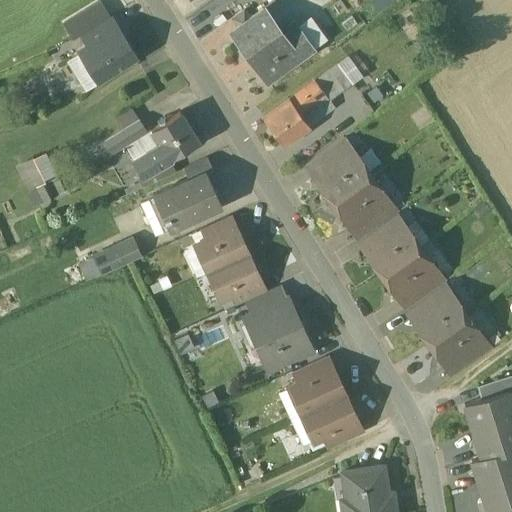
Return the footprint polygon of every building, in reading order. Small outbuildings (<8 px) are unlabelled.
[(81,34),(108,17),(98,0),(63,22),(74,38),(81,34)] [(369,0),(377,10),(392,0),(369,0)] [(436,20),(424,3),(416,9),(427,26),(436,20)] [(282,34),(263,7),(229,31),(250,60),(253,58),(269,80),(312,50),(295,25),(282,34)] [(108,17),(81,34),(89,46),(115,29),(108,17)] [(89,46),(79,52),(98,82),(135,59),(116,29),(115,29),(89,46)] [(338,63),(315,79),(329,99),(329,98),(352,83),(338,63)] [(329,99),(315,79),(289,98),(308,125),(335,106),(329,98),(329,99)] [(288,97),(262,116),(282,144),(308,125),(289,98),(288,97)] [(179,111),(150,129),(160,144),(168,158),(197,140),(179,111)] [(138,117),(118,130),(126,144),(147,131),(138,117)] [(126,144),(125,145),(132,158),(157,143),(160,144),(150,129),(147,131),(126,144)] [(118,130),(97,143),(106,157),(125,145),(126,144),(118,130)] [(343,135),(305,163),(314,176),(352,148),(343,135)] [(157,143),(132,158),(141,173),(142,174),(167,158),(168,158),(160,144),(157,143)] [(314,176),(313,176),(331,201),(370,172),(352,148),(314,176)] [(205,157),(184,167),(189,177),(203,170),(204,171),(211,168),(205,157)] [(167,158),(142,174),(141,173),(136,176),(142,186),(175,171),(167,158)] [(43,183),(33,161),(16,168),(34,208),(43,204),(35,187),(43,183)] [(204,171),(203,170),(189,177),(152,194),(167,229),(219,205),(204,171)] [(370,172),(331,201),(348,225),(349,224),(387,197),(370,172)] [(387,197),(349,224),(359,237),(395,211),(397,210),(387,197)] [(395,211),(359,237),(366,247),(366,248),(403,221),(395,211)] [(227,215),(202,227),(207,238),(232,227),(227,215)] [(403,221),(366,248),(366,247),(363,249),(381,273),(420,245),(403,221)] [(207,238),(194,244),(206,271),(246,252),(234,226),(232,227),(207,238)] [(132,236),(93,255),(102,273),(141,255),(132,236)] [(420,245),(381,273),(398,298),(401,296),(401,295),(437,269),(420,245)] [(246,252),(206,271),(218,297),(231,290),(257,279),(258,278),(246,252)] [(437,269),(401,295),(401,296),(408,305),(443,280),(444,279),(437,269)] [(257,279),(231,290),(237,303),(246,299),(263,291),(257,279)] [(443,280),(408,305),(406,306),(414,316),(414,317),(450,291),(443,280)] [(263,291),(246,299),(252,312),(284,296),(278,284),(263,291)] [(450,291),(414,317),(414,316),(411,318),(428,341),(467,313),(450,291)] [(252,312),(242,316),(267,368),(311,348),(303,331),(299,333),(295,323),(298,321),(286,295),(252,312)] [(467,313),(428,341),(444,364),(447,362),(483,336),(467,313)] [(483,336),(447,362),(454,372),(490,346),(483,336)] [(324,356),(292,371),(297,382),(329,367),(324,356)] [(297,382),(288,386),(300,413),(343,393),(331,366),(329,367),(297,382)] [(511,378),(511,375),(477,385),(481,398),(504,391),(504,392),(509,391),(511,389),(511,378)] [(511,401),(509,391),(504,392),(504,391),(481,398),(463,404),(464,404),(473,430),(472,430),(473,430),(511,418),(511,401)] [(343,393),(300,413),(312,439),(322,435),(354,420),(355,419),(343,393)] [(511,418),(473,430),(481,457),(511,447),(511,418)] [(354,420),(322,435),(327,447),(359,432),(354,420)] [(511,447),(481,457),(471,460),(480,487),(511,476),(511,447)] [(383,466),(341,472),(346,511),(395,511),(395,508),(390,508),(383,466)] [(511,476),(480,487),(487,511),(494,511),(511,506),(511,476)]
